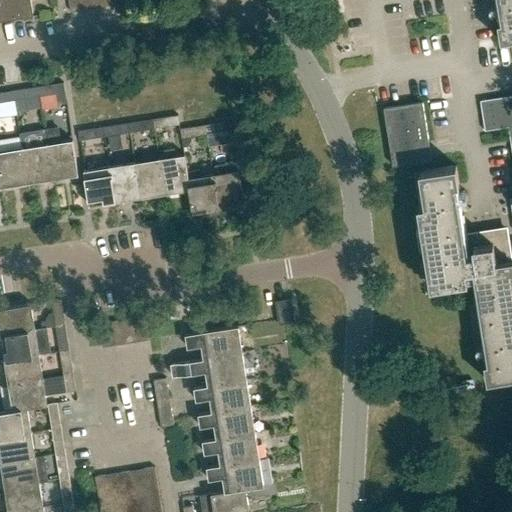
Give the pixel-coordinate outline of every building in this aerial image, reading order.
[(0,0),(0,21),(33,16),(30,0),(0,0)] [(80,0),(68,0),(70,12),(82,10),(80,0)] [(92,0),(80,0),(82,10),(94,8),(92,0)] [(105,0),(92,0),(94,8),(106,6),(105,0)] [(511,0),(501,0),(505,21),(499,22),(501,40),(511,38),(511,0)] [(39,95),(56,93),(65,91),(63,82),(38,86),(39,95)] [(14,99),(31,97),(29,88),(13,90),(14,99)] [(497,129),(509,127),(505,96),(492,98),(497,129)] [(485,130),(497,129),(492,98),(480,100),(485,130)] [(392,165),(422,160),(419,141),(428,140),(422,101),(393,105),(383,107),(386,127),(392,165)] [(154,127),(171,125),(169,115),(153,118),(154,127)] [(129,131),(146,129),(144,119),(128,122),(129,131)] [(206,133),(222,131),(221,121),(204,124),(206,133)] [(104,135),(121,133),(119,123),(103,126),(104,135)] [(182,137),(198,135),(196,125),(180,128),(182,137)] [(45,129),(47,143),(53,178),(78,174),(73,139),(60,141),(57,127),(45,129)] [(80,139),(96,137),(95,127),(78,130),(80,139)] [(53,178),(47,143),(45,129),(20,133),(21,136),(28,182),(53,178)] [(0,167),(3,186),(28,182),(21,136),(0,139),(0,167)] [(164,156),(159,157),(165,192),(189,188),(190,188),(188,177),(187,171),(185,153),(175,154),(174,149),(163,151),(164,156)] [(141,160),(134,161),(140,196),(165,192),(159,157),(150,159),(149,154),(140,156),(141,160)] [(83,160),(84,169),(89,204),(115,200),(109,165),(108,156),(83,160)] [(115,200),(140,196),(134,161),(109,165),(115,200)] [(223,161),(211,163),(213,173),(219,208),(244,204),(238,169),(224,171),(223,161)] [(511,257),(509,240),(508,231),(499,232),(499,233),(467,238),(464,214),(457,215),(452,184),(459,183),(456,164),(420,170),(425,204),(418,205),(431,286),(465,281),(471,280),(479,333),(486,332),(490,361),(484,362),(487,381),(511,376),(511,257)] [(194,170),(187,171),(188,177),(190,188),(189,188),(193,212),(219,208),(213,173),(199,175),(199,173),(194,170)] [(42,327),(46,327),(55,325),(65,324),(63,315),(61,298),(52,300),(53,312),(49,312),(45,317),(46,319),(41,320),(42,326),(42,327)] [(279,324),(295,321),(291,298),(275,301),(279,324)] [(35,328),(35,327),(31,303),(0,307),(0,331),(0,334),(35,328)] [(134,317),(137,340),(150,338),(146,315),(134,317)] [(126,342),(137,340),(134,317),(122,319),(126,342)] [(114,344),(126,342),(122,319),(110,321),(114,344)] [(102,346),(114,344),(110,321),(98,323),(102,345),(102,346)] [(65,324),(55,325),(58,341),(67,340),(65,324)] [(208,356),(175,362),(170,362),(173,376),(211,370),(213,383),(193,386),(196,399),(215,396),(217,409),(198,413),(200,426),(219,423),(221,436),(202,439),(204,452),(223,449),(226,462),(207,466),(209,478),(228,475),(230,489),(246,486),(246,487),(264,484),(238,324),(185,333),(187,346),(206,343),(208,356)] [(50,352),(46,327),(42,327),(42,326),(35,327),(35,328),(0,334),(4,359),(39,353),(50,352)] [(62,366),(71,365),(69,348),(59,350),(62,366)] [(43,378),(39,353),(4,359),(8,384),(43,378)] [(63,375),(66,391),(75,390),(73,373),(63,375)] [(66,391),(63,375),(63,374),(43,378),(8,384),(12,408),(27,406),(27,407),(47,404),(47,403),(46,394),(66,391)] [(156,379),(153,379),(157,403),(170,401),(166,377),(166,378),(156,379)] [(173,425),(172,417),(170,401),(157,403),(161,427),(162,426),(173,425)] [(47,404),(50,424),(60,422),(57,402),(47,403),(47,404)] [(0,436),(31,432),(27,407),(27,406),(12,408),(0,409),(0,436)] [(53,445),(63,443),(61,427),(51,428),(53,445)] [(0,458),(1,462),(35,457),(31,432),(0,436),(0,458)] [(57,469),(67,468),(65,451),(55,453),(57,469)] [(35,457),(1,462),(5,487),(39,481),(47,480),(43,455),(35,457)] [(146,492),(159,490),(155,467),(143,469),(146,492)] [(135,494),(146,492),(143,469),(131,470),(135,494)] [(123,495),(135,494),(131,470),(119,472),(123,495)] [(111,497),(123,495),(119,472),(107,474),(111,497)] [(99,499),(111,497),(107,474),(95,476),(99,499)] [(62,495),(71,493),(69,477),(59,478),(62,495)] [(8,511),(9,511),(43,507),(39,481),(5,487),(8,511)] [(249,511),(246,487),(246,486),(230,489),(211,492),(202,493),(204,511),(249,511)] [(146,492),(149,511),(162,511),(159,490),(146,492)] [(305,491),(290,494),(292,506),(307,503),(305,491)] [(137,511),(149,511),(146,492),(135,494),(137,511)] [(125,511),(137,511),(135,494),(123,495),(125,511)] [(113,511),(125,511),(123,495),(111,497),(113,511)] [(100,511),(113,511),(111,497),(99,499),(100,511)] [(64,511),(74,511),(73,501),(63,503),(64,511)]
